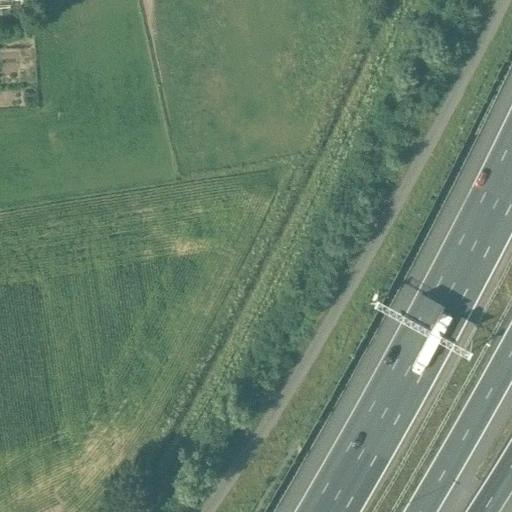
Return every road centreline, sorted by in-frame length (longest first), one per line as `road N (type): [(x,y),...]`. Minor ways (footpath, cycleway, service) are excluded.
road 1 (unclassified): [(502,0),(361,271),(207,511)]
road 2 (motorway): [(511,168),(322,511)]
road 3 (motorway): [(420,511),(511,355)]
